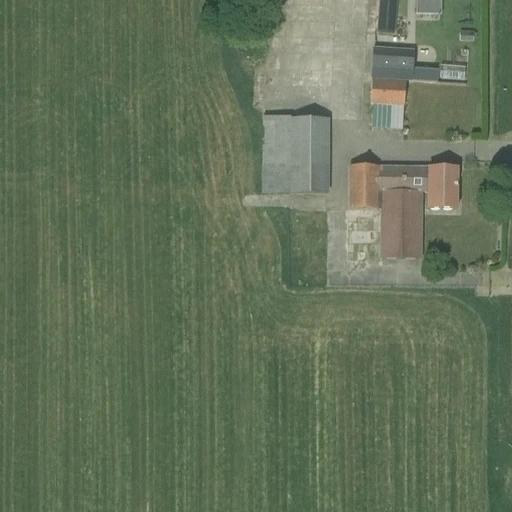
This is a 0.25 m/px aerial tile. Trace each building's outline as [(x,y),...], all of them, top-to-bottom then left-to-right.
[(365,31),(395,32),(396,0),(377,0),(378,6),(366,5),(365,31)] [(414,0),(414,16),(440,16),(440,0),(441,0),(414,0)] [(382,41),(373,41),(370,84),(404,86),(404,82),(435,84),(436,73),(401,71),(401,47),(382,46),(382,41)] [(404,86),(370,84),(369,106),(403,108),(404,86)] [(289,123),(288,197),(325,198),(326,123),(289,123)] [(421,194),(426,194),(426,211),(455,211),(456,170),(348,168),(348,211),(380,211),(379,260),(420,261),(421,194)]
